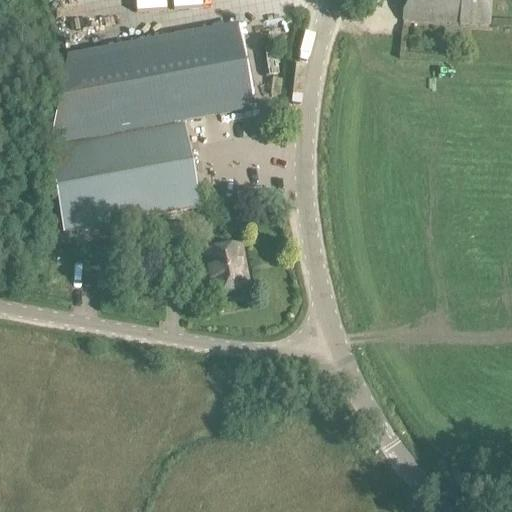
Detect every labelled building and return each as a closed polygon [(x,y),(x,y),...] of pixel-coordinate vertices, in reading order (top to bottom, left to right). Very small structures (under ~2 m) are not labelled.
[(404,0),(404,22),(460,24),(460,26),(489,28),(489,0),(404,0)] [(52,168),(61,216),(65,237),(198,213),(195,192),(182,125),(253,111),(238,32),(70,64),(51,147),(53,148),(57,167),(52,168)] [(41,212),(45,236),(55,234),(51,210),(41,212)] [(240,251),(205,258),(204,248),(189,251),(185,225),(156,231),(163,268),(191,263),(192,269),(206,266),(213,301),(248,295),(240,251)] [(141,234),(145,254),(148,266),(160,263),(154,231),(141,234)]
